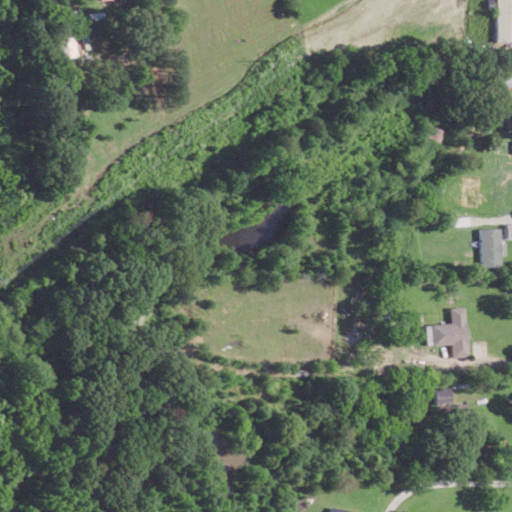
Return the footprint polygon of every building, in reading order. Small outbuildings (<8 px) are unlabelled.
[(511,0),(493,0),(494,41),(511,40),(511,0)] [(51,32),(55,57),(74,55),(70,30),(51,32)] [(499,266),(499,227),(479,227),(479,267),(499,266)] [(466,355),(463,305),(448,306),(449,322),(423,324),(425,344),(449,343),(449,356),(466,355)] [(434,387),(435,415),(453,414),(454,423),(467,422),(466,402),(449,403),(448,386),(434,387)]
